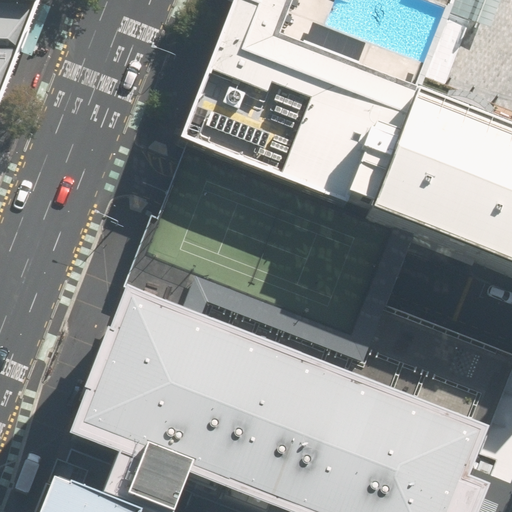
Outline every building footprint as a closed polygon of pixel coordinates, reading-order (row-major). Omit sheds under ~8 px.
[(0,0),(0,93),(26,27),(36,0),(31,0),(0,0)] [(235,0),(178,147),(361,219),(404,113),(449,0),(235,0)] [(511,155),(404,113),(361,219),(391,231),(399,234),(410,239),(511,279),(511,155)] [(153,211),(136,255),(350,336),(367,293),(375,271),(388,237),(391,231),(361,219),(178,147),(175,154),(161,190),(153,211)] [(350,336),(136,255),(104,341),(89,376),(75,411),(63,445),(112,464),(97,501),(126,511),(166,511),(177,484),(250,511),(466,511),(473,494),(465,491),(511,364),(511,353),(385,304),(369,344),(358,339),(350,336)] [(113,511),(48,487),(38,511),(113,511)]
